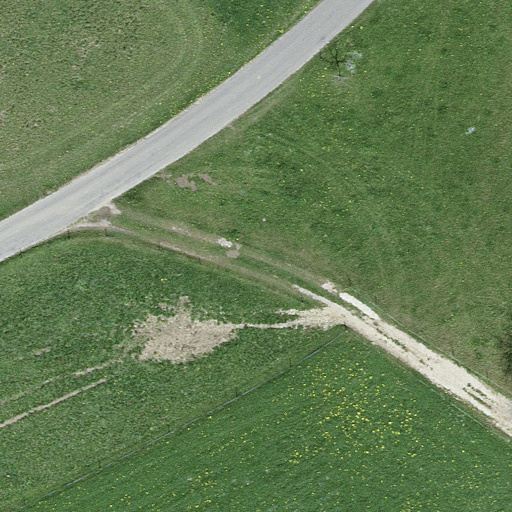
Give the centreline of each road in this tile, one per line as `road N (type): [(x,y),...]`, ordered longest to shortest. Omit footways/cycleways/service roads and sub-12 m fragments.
road 1 (track): [(59,204),(322,305),(460,405),(511,430)]
road 2 (unclassified): [(338,0),(277,59),(158,148),(0,235)]
